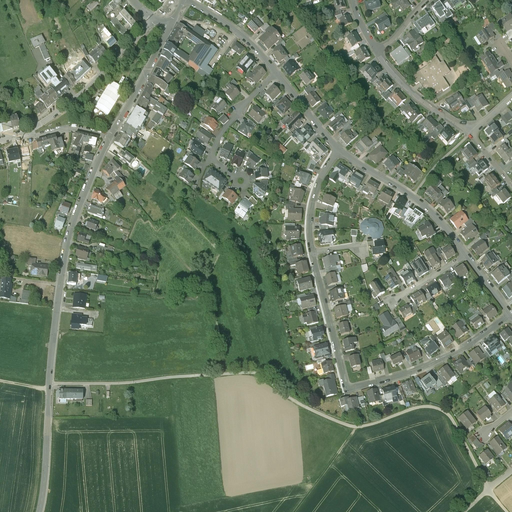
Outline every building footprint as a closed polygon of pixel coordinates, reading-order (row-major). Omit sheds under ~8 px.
[(114,0),(114,1),(113,2),(112,1),(109,5),(108,6),(113,11),(118,7),(118,6),(119,6),(120,6),(121,4),(122,3),(122,2),(121,1),(120,0),(114,0)] [(342,0),(337,0),(333,2),(336,11),(340,10),(345,8),(343,3),(344,3),(342,0)] [(376,0),(373,1),(372,2),(371,0),(368,1),(365,2),(366,4),(364,4),(363,4),(366,12),(380,7),(377,0),(376,0)] [(395,0),(390,4),(393,8),(398,4),(403,10),(409,6),(404,0),(395,0)] [(451,9),(446,1),(441,5),(445,10),(447,8),(449,10),(451,9)] [(447,8),(445,10),(441,5),(439,2),(434,5),(430,8),(432,11),(433,10),(440,20),(444,16),(446,19),(452,15),(449,10),(447,8)] [(131,27),(119,15),(123,12),(118,7),(113,11),(119,17),(116,20),(115,19),(111,23),(122,36),(127,32),(126,31),(131,27)] [(135,24),(124,11),(123,12),(119,15),(131,27),(131,28),(135,24)] [(511,16),(511,14),(503,19),(505,22),(502,24),(508,32),(511,30),(511,29),(511,16)] [(427,15),(416,22),(422,30),(424,33),(427,31),(424,27),(428,24),(431,27),(434,24),(427,15)] [(343,18),(341,19),(344,27),(351,24),(348,16),(343,18)] [(379,21),(375,23),(380,31),(383,30),(387,28),(386,28),(390,26),(385,18),(379,21)] [(255,19),(247,26),(255,34),(260,29),(262,27),(255,19)] [(422,30),(416,22),(413,25),(415,28),(419,32),(422,30)] [(262,27),(260,29),(263,32),(264,31),(269,27),(266,23),(262,27)] [(497,30),(492,23),(487,26),(489,28),(492,33),(497,30)] [(194,29),(185,24),(183,27),(186,28),(187,28),(186,30),(191,33),(194,29)] [(179,25),(165,45),(173,50),(183,36),(186,30),(179,25)] [(489,28),(476,36),(482,45),(495,37),(492,33),(489,28)] [(266,34),(259,40),(268,49),(270,47),(270,46),(273,42),(275,44),(281,39),(271,29),(266,34)] [(108,33),(106,30),(100,35),(102,38),(101,39),(103,41),(102,42),(110,49),(117,43),(107,33),(108,33)] [(190,61),(189,62),(199,69),(199,70),(197,72),(207,79),(213,70),(207,66),(218,51),(191,33),(186,30),(183,36),(200,47),(190,61)] [(413,31),(403,38),(408,44),(407,44),(412,51),(413,50),(415,52),(420,48),(418,46),(423,43),(417,35),(416,34),(415,35),(413,31)] [(350,35),(348,37),(354,46),(361,42),(355,32),(350,35)] [(29,39),(32,48),(38,46),(43,60),(50,57),(41,34),(29,39)] [(244,49),(236,43),(231,49),(239,55),(244,49)] [(173,50),(165,45),(165,46),(165,47),(164,48),(166,49),(164,52),(172,58),(174,55),(175,52),(173,50)] [(401,46),(390,54),(398,65),(408,57),(405,51),(401,46)] [(100,47),(97,50),(97,51),(95,53),(101,59),(106,54),(103,51),(104,50),(103,49),(102,50),(100,47)] [(364,47),(355,53),(357,57),(356,57),(358,61),(359,60),(361,63),(370,57),(364,47)] [(280,49),(272,54),(279,63),(287,57),(280,49)] [(172,58),(164,52),(161,58),(162,59),(170,64),(174,68),(177,66),(171,61),(172,58)] [(95,53),(92,55),(89,58),(91,60),(90,61),(91,62),(92,62),(94,65),(101,59),(95,53)] [(491,57),(489,54),(482,59),(485,63),(486,62),(490,69),(489,70),(492,74),(498,70),(503,66),(501,62),(497,65),(492,56),(491,57)] [(190,61),(181,55),(179,58),(188,64),(189,62),(190,61)] [(247,55),(242,61),(243,61),(238,67),(244,73),(250,67),(254,63),(255,62),(247,55)] [(435,57),(429,61),(431,63),(426,66),(427,67),(417,73),(412,79),(416,85),(420,82),(422,85),(423,84),(430,95),(436,92),(436,93),(442,89),(443,91),(449,88),(442,77),(450,72),(443,62),(440,64),(435,57)] [(170,64),(162,59),(159,64),(166,68),(166,69),(167,69),(170,64)] [(87,61),(82,65),(88,71),(91,68),(87,61)] [(288,64),(283,68),(288,74),(291,77),(299,70),(292,61),(288,64)] [(199,69),(189,62),(188,64),(191,66),(191,67),(197,71),(199,69)] [(375,63),(366,71),(372,79),(375,77),(381,71),(375,63)] [(166,68),(159,64),(156,69),(162,72),(167,75),(168,73),(165,71),(166,69),(166,68)] [(84,75),(76,66),(72,70),(81,78),(84,75)] [(252,74),(249,78),(256,84),(265,73),(258,67),(252,74)] [(50,84),(54,87),(51,90),(52,90),(59,99),(62,96),(62,95),(70,88),(66,83),(65,83),(63,80),(58,84),(55,80),(57,78),(49,68),(38,77),(46,87),(50,84)] [(162,72),(156,69),(152,77),(157,80),(159,77),(161,79),(163,75),(161,74),(162,72)] [(81,78),(72,70),(68,75),(75,83),(81,78)] [(492,74),(489,76),(491,78),(495,75),(499,73),(498,70),(492,74)] [(511,85),(511,75),(509,71),(504,74),(500,77),(504,83),(505,82),(509,88),(511,85)] [(306,72),(299,77),(303,82),(301,83),(305,88),(314,81),(308,74),(308,75),(306,72)] [(60,77),(63,80),(65,83),(66,83),(70,88),(75,83),(68,75),(64,79),(62,75),(60,77)] [(164,81),(162,83),(163,84),(166,87),(173,79),(168,75),(164,81)] [(392,85),(385,76),(379,81),(377,84),(379,86),(380,85),(383,88),(382,89),(385,92),(385,93),(387,90),(393,85),(392,85)] [(157,80),(152,77),(148,84),(154,87),(157,81),(157,80)] [(162,83),(157,81),(154,87),(153,88),(158,91),(163,84),(162,83)] [(166,87),(163,84),(158,91),(163,94),(164,93),(168,88),(166,87)] [(234,88),(230,84),(226,88),(229,91),(225,95),(231,101),(239,93),(234,88)] [(153,88),(148,85),(143,93),(149,97),(150,95),(151,94),(152,91),(151,91),(153,88)] [(280,93),(273,86),(265,95),(272,101),(280,93)] [(311,89),(306,93),(308,96),(313,93),(316,91),(313,87),(311,89)] [(185,99),(172,91),(168,88),(164,93),(182,104),(185,99)] [(52,90),(40,100),(47,109),(59,99),(52,90)] [(406,99),(397,90),(391,95),(388,97),(389,98),(392,101),(393,101),(398,106),(406,99)] [(149,97),(143,93),(140,99),(148,103),(150,99),(149,98),(149,97)] [(308,96),(306,98),(313,107),(320,101),(313,93),(308,96)] [(458,94),(445,102),(450,110),(458,105),(461,109),(466,106),(464,102),(458,94)] [(472,102),(475,107),(476,107),(478,112),(488,105),(482,95),(472,102)] [(165,101),(161,98),(160,100),(158,102),(162,106),(178,116),(181,112),(165,101)] [(292,106),(284,98),(280,102),(276,107),(279,110),(280,109),(285,113),(292,106)] [(470,98),(467,100),(472,109),(475,107),(472,102),(470,98)] [(148,103),(140,99),(136,108),(141,111),(142,108),(144,109),(148,103)] [(220,100),(218,99),(215,102),(216,104),(211,109),(218,115),(227,106),(220,100)] [(472,109),(467,100),(464,102),(466,106),(469,111),(472,109)] [(41,101),(34,107),(40,114),(47,109),(41,101)] [(322,107),(318,110),(325,119),(332,114),(325,105),(322,107)] [(421,114),(412,105),(408,109),(407,108),(404,111),(413,121),(421,114)] [(150,122),(147,127),(150,129),(155,123),(157,124),(163,116),(158,113),(160,109),(155,106),(155,107),(154,107),(153,110),(157,113),(150,122)] [(167,109),(162,106),(160,109),(158,113),(163,116),(167,109)] [(141,111),(136,108),(130,117),(142,125),(148,116),(141,111)] [(260,111),(256,108),(249,116),(257,123),(264,115),(260,111)] [(511,113),(510,111),(503,116),(508,123),(511,119),(511,113)] [(289,118),(283,125),(286,128),(285,128),(286,129),(287,128),(291,132),(296,127),(300,123),(302,120),(294,113),(289,118)] [(228,120),(223,115),(217,120),(221,123),(223,125),(228,120)] [(286,116),(280,123),(283,125),(289,118),(286,116)] [(17,117),(10,118),(11,121),(13,128),(20,126),(17,117)] [(142,125),(130,117),(125,125),(137,132),(142,136),(140,139),(144,141),(144,140),(151,131),(142,125)] [(336,119),(328,126),(335,134),(342,128),(345,125),(339,117),(336,119)] [(430,117),(422,125),(430,134),(435,128),(438,126),(430,117)] [(218,125),(208,118),(203,124),(209,128),(212,131),(215,127),(215,128),(218,125)] [(11,121),(1,123),(3,131),(13,128),(11,121)] [(247,124),(244,121),(238,131),(246,136),(249,131),(251,132),(254,127),(247,124)] [(137,132),(125,125),(123,128),(122,127),(120,129),(122,130),(120,133),(129,139),(130,140),(132,137),(133,138),(137,132)] [(499,131),(494,125),(484,132),(490,139),(498,132),(499,131)] [(344,130),(339,134),(341,136),(347,131),(347,132),(351,128),(349,126),(344,130)] [(313,134),(305,127),(295,138),(302,145),(313,134)] [(444,130),(441,133),(449,141),(455,136),(447,127),(444,130)] [(211,137),(201,131),(197,137),(199,138),(205,142),(206,143),(211,137)] [(341,136),(340,137),(347,145),(355,139),(354,138),(357,136),(354,132),(351,136),(347,132),(347,131),(341,136)] [(84,134),(76,132),(74,136),(73,138),(77,139),(73,146),(74,147),(73,149),(76,150),(77,148),(84,136),(84,134)] [(498,132),(490,139),(495,145),(503,139),(498,132)] [(129,139),(120,133),(114,142),(123,149),(129,139)] [(84,134),(84,136),(77,148),(80,149),(82,145),(83,143),(86,143),(88,135),(84,134)] [(55,136),(48,138),(50,144),(52,151),(59,149),(56,139),(55,136)] [(88,146),(85,146),(84,152),(87,152),(89,153),(91,147),(95,148),(98,137),(93,136),(92,141),(89,141),(88,146)] [(61,137),(56,139),(59,149),(65,147),(61,137)] [(371,144),(365,137),(355,147),(362,155),(366,151),(372,145),(371,144)] [(48,138),(37,141),(38,148),(50,144),(48,138)] [(327,150),(316,140),(310,146),(308,148),(309,148),(315,154),(312,157),(314,159),(312,160),(315,164),(320,159),(319,158),(327,150)] [(377,140),(371,144),(372,145),(366,151),(368,153),(374,147),(379,143),(377,140)] [(277,141),(273,145),(283,153),(286,149),(277,141)] [(199,146),(194,143),(192,146),(192,148),(191,150),(194,152),(194,153),(198,156),(198,155),(200,157),(203,153),(203,151),(204,149),(202,148),(199,146)] [(227,144),(226,147),(225,147),(223,150),(222,150),(219,157),(222,158),(224,159),(227,160),(230,151),(233,147),(227,144)] [(24,146),(18,147),(18,148),(20,159),(21,161),(23,160),(24,162),(27,162),(27,160),(25,154),(24,146)] [(376,149),(370,155),(374,160),(373,161),(376,164),(385,156),(382,152),(384,150),(380,146),(376,149)] [(477,155),(469,146),(461,152),(465,157),(466,156),(469,161),(472,159),(477,155)] [(504,146),(497,151),(502,158),(502,157),(508,153),(505,149),(506,149),(504,146)] [(18,148),(7,151),(9,162),(20,159),(18,148)] [(508,153),(502,157),(507,164),(511,159),(511,150),(508,153)] [(130,166),(135,159),(126,152),(124,153),(121,151),(117,156),(130,166)] [(244,154),(237,151),(231,164),(239,167),(242,160),(244,154)] [(89,153),(87,152),(85,159),(92,161),(93,155),(89,154),(89,153)] [(252,156),(249,159),(249,161),(248,161),(248,162),(248,163),(246,165),(247,166),(247,167),(250,169),(251,168),(252,169),(253,167),(254,167),(255,166),(255,165),(257,165),(259,161),(252,156)] [(199,163),(189,157),(184,163),(194,170),(199,163)] [(388,161),(383,165),(390,173),(399,165),(392,157),(388,161)] [(120,169),(112,161),(108,166),(113,172),(116,175),(117,177),(120,175),(118,173),(117,172),(120,169)] [(487,169),(481,162),(473,168),(479,176),(487,169)] [(349,171),(339,165),(330,179),(335,183),(339,177),(343,180),(349,171)] [(113,172),(108,166),(103,172),(109,177),(113,172)] [(415,170),(410,166),(405,172),(403,175),(414,183),(419,176),(413,172),(415,170)] [(400,168),(395,172),(401,177),(403,175),(405,172),(400,168)] [(189,174),(184,170),(179,177),(188,183),(190,181),(192,179),(193,176),(189,174)] [(210,170),(209,171),(203,181),(218,192),(219,192),(221,189),(226,183),(226,182),(226,181),(226,180),(225,180),(212,170),(211,170),(210,170)] [(266,170),(260,171),(259,171),(259,173),(256,174),(254,175),(255,180),(267,178),(266,170)] [(349,171),(343,180),(345,182),(351,173),(349,171)] [(310,176),(299,172),(299,174),(296,172),(294,176),(300,179),(299,183),(298,184),(301,185),(307,187),(309,182),(308,181),(310,176)] [(364,178),(355,173),(349,183),(352,185),(351,186),(357,189),(359,186),(364,178)] [(116,182),(105,190),(112,196),(119,204),(125,199),(119,191),(124,187),(122,184),(119,179),(117,177),(116,175),(113,178),(116,182)] [(124,178),(123,178),(120,175),(117,177),(119,179),(122,184),(124,187),(128,184),(124,178)] [(499,184),(492,175),(485,181),(488,186),(489,185),(492,190),(495,188),(499,184)] [(379,187),(369,181),(366,187),(363,192),(362,192),(367,195),(369,192),(373,195),(374,195),(376,192),(379,187)] [(437,181),(425,193),(428,196),(429,195),(434,200),(440,194),(444,198),(448,194),(440,186),(440,185),(437,181)] [(266,185),(261,186),(261,185),(253,186),(252,187),(253,193),(254,193),(255,195),(259,198),(263,198),(264,196),(264,194),(267,190),(266,185)] [(219,192),(218,192),(215,196),(218,198),(223,192),(223,191),(221,189),(219,192)] [(296,190),(293,189),(290,201),(289,202),(295,203),(295,201),(296,202),(296,201),(301,203),(304,193),(296,190)] [(98,192),(95,190),(92,199),(102,203),(106,198),(98,192)] [(237,197),(228,190),(225,194),(222,197),(232,204),(237,197)] [(394,195),(384,190),(379,200),(388,205),(389,205),(390,202),(394,195)] [(510,198),(504,190),(497,196),(503,204),(510,198)] [(440,194),(434,200),(438,204),(442,200),(444,198),(440,194)] [(335,200),(325,196),(322,204),(332,208),(335,200)] [(258,203),(252,197),(248,200),(252,205),(254,207),(258,203)] [(406,203),(399,199),(393,209),(396,211),(397,210),(401,212),(406,203)] [(244,201),(243,201),(234,212),(237,214),(239,214),(239,216),(243,219),(246,214),(246,213),(247,213),(252,205),(248,200),(247,201),(244,201)] [(446,200),(444,202),(439,207),(446,214),(449,211),(450,212),(454,208),(446,200)] [(70,206),(63,204),(63,205),(62,205),(61,207),(62,208),(60,213),(65,214),(67,215),(70,206)] [(94,207),(90,206),(88,210),(90,210),(90,211),(89,211),(88,211),(88,212),(87,212),(87,213),(88,214),(102,219),(104,214),(102,214),(104,211),(94,207)] [(422,215),(412,208),(404,220),(409,224),(414,218),(418,221),(422,215)] [(293,210),(289,210),(288,220),(300,221),(301,210),(293,210)] [(461,212),(449,221),(456,230),(463,224),(468,221),(467,220),(461,212)] [(329,215),(320,213),(319,217),(322,218),(321,223),(320,224),(321,225),(321,226),(328,226),(333,227),(333,223),(336,223),(336,218),(333,217),(333,216),(329,216),(329,215)] [(62,220),(58,218),(56,223),(55,223),(55,225),(55,226),(55,227),(62,230),(65,221),(62,220)] [(372,219),(360,226),(361,230),(363,230),(363,234),(367,234),(367,235),(370,235),(369,233),(372,233),(373,235),(379,234),(382,229),(380,224),(375,221),(372,221),(372,219)] [(468,221),(463,224),(465,227),(472,221),(470,219),(467,220),(468,221)] [(97,224),(88,221),(87,223),(86,223),(85,226),(86,227),(86,228),(94,231),(94,228),(96,228),(97,224)] [(428,223),(424,225),(424,226),(417,230),(421,238),(425,236),(433,232),(428,223)] [(471,226),(460,234),(467,243),(478,234),(471,226)] [(295,228),(286,228),(285,232),(287,232),(286,240),(290,240),(290,239),(299,239),(299,228),(295,228)] [(321,233),(318,233),(318,238),(320,237),(321,245),(329,243),(329,242),(331,242),(331,243),(333,243),(333,242),(333,241),(334,241),(335,239),(335,238),(334,237),(333,232),(328,233),(328,232),(326,232),(321,233)] [(90,237),(79,233),(77,241),(88,245),(90,237)] [(481,241),(471,248),(476,256),(486,248),(481,241)] [(380,242),(374,243),(375,249),(372,250),(373,256),(373,261),(380,260),(379,255),(383,255),(383,254),(385,253),(383,242),(380,242)] [(300,245),(291,247),(292,251),(288,252),(286,254),(287,259),(293,258),(296,258),(302,257),(300,245)] [(107,249),(97,246),(96,250),(104,253),(104,254),(110,256),(112,250),(107,249)] [(450,247),(441,252),(443,254),(447,260),(455,255),(450,247)] [(89,251),(78,248),(76,256),(78,256),(87,258),(89,251)] [(432,249),(424,254),(432,268),(439,264),(436,259),(434,256),(436,255),(435,253),(432,249)] [(486,257),(480,261),(483,265),(484,265),(485,267),(487,270),(497,263),(494,259),(494,258),(491,253),(486,257)] [(337,255),(328,258),(327,257),(322,259),(325,269),(327,269),(335,267),(334,263),(339,262),(338,260),(339,259),(338,256),(337,256),(337,255)] [(35,259),(29,258),(28,263),(27,263),(26,266),(27,266),(28,265),(32,266),(32,264),(35,265),(35,259)] [(423,265),(420,260),(412,265),(419,277),(428,272),(423,265)] [(299,264),(295,265),(297,271),(298,270),(299,275),(308,272),(305,262),(299,264)] [(91,266),(83,265),(84,263),(81,263),(81,265),(77,264),(76,269),(80,269),(80,272),(83,272),(83,270),(90,271),(91,266)] [(35,265),(32,264),(32,266),(31,272),(30,275),(46,277),(48,266),(35,265)] [(499,269),(491,275),(498,284),(506,278),(509,276),(508,274),(510,269),(507,264),(504,265),(499,269)] [(460,268),(457,271),(456,270),(454,271),(458,277),(459,279),(467,274),(462,266),(460,267),(460,268)] [(397,277),(392,269),(389,270),(392,275),(394,279),(397,277)] [(410,274),(408,271),(404,274),(402,271),(398,274),(406,286),(414,281),(410,274)] [(77,275),(69,274),(68,283),(76,284),(77,275)] [(331,275),(326,276),(328,287),(337,284),(334,274),(331,275)] [(449,274),(439,280),(444,288),(449,284),(450,286),(455,284),(449,274)] [(392,275),(385,279),(391,290),(398,286),(394,279),(392,275)] [(3,278),(3,279),(0,278),(0,287),(1,288),(1,292),(0,292),(0,298),(10,299),(10,297),(12,287),(10,287),(11,279),(3,278)] [(301,281),(297,282),(299,292),(312,289),(310,279),(301,281)] [(384,293),(377,281),(369,286),(374,293),(372,295),(374,299),(384,293)] [(103,284),(93,282),(92,290),(102,292),(103,284)] [(511,283),(511,282),(502,290),(509,299),(511,297),(511,283)] [(435,284),(426,290),(428,293),(431,297),(440,292),(435,284)] [(341,290),(330,292),(332,303),(336,302),(342,300),(341,297),(343,296),(341,290)] [(30,292),(22,291),(21,300),(29,301),(30,292)] [(420,292),(410,298),(414,303),(417,308),(420,305),(419,304),(425,300),(423,297),(420,292)] [(86,296),(75,295),(74,300),(73,308),(84,309),(85,303),(86,296)] [(304,298),(299,299),(300,299),(302,310),(316,306),(313,295),(304,298)] [(377,304),(372,307),(373,313),(380,309),(377,304)] [(412,314),(413,316),(417,313),(416,312),(411,305),(411,304),(407,306),(412,314)] [(407,305),(398,311),(403,319),(412,314),(407,306),(407,305)] [(491,306),(483,312),(486,316),(489,320),(497,314),(491,306)] [(343,307),(340,308),(334,310),(337,319),(346,317),(343,307)] [(309,314),(302,316),(304,324),(306,323),(307,326),(318,323),(315,313),(309,314)] [(396,327),(387,313),(379,317),(386,328),(383,330),(385,333),(384,333),(385,336),(397,329),(396,327)] [(81,317),(72,316),(72,322),(71,322),(70,326),(72,326),(71,329),(78,329),(79,325),(86,326),(86,320),(81,319),(81,317)] [(477,316),(472,321),(474,324),(472,326),(473,327),(476,330),(483,324),(480,320),(478,316),(477,316)] [(459,322),(455,326),(457,328),(455,329),(457,333),(454,335),(457,339),(467,332),(463,327),(460,322),(459,322)] [(343,324),(338,325),(341,336),(349,334),(346,323),(343,324)] [(402,323),(396,327),(397,329),(399,333),(405,329),(402,323)] [(317,329),(310,331),(311,331),(312,337),(311,337),(312,338),(309,338),(310,343),(322,340),(321,336),(323,335),(321,328),(317,329)] [(511,332),(511,333),(507,329),(499,335),(504,342),(507,340),(511,347),(511,332)] [(445,333),(442,335),(443,336),(438,340),(444,349),(452,343),(447,336),(445,332),(445,333)] [(492,337),(484,344),(490,353),(499,346),(497,344),(492,337)] [(355,338),(342,342),(345,353),(354,350),(352,345),(356,344),(355,338)] [(429,340),(428,339),(427,339),(420,342),(423,347),(425,345),(428,349),(425,351),(427,353),(428,353),(430,356),(437,350),(429,340)] [(317,347),(313,348),(316,359),(329,355),(326,345),(317,347)] [(416,348),(406,353),(410,363),(421,358),(418,352),(416,348)] [(477,348),(468,355),(476,366),(485,359),(482,355),(477,348)] [(399,354),(389,359),(393,367),(403,362),(401,359),(399,354)] [(353,357),(349,358),(351,369),(360,366),(357,356),(353,357)] [(462,359),(453,365),(460,375),(466,370),(467,371),(468,370),(469,368),(465,363),(462,359)] [(381,360),(372,362),(373,366),(372,366),(374,373),(384,370),(382,364),(381,360)] [(331,362),(321,365),(323,371),(318,372),(319,375),(333,372),(331,362)] [(452,374),(446,366),(437,373),(442,381),(445,384),(454,377),(455,377),(452,374)] [(428,377),(419,383),(422,387),(421,387),(425,392),(435,385),(434,383),(432,380),(431,380),(428,377)] [(328,381),(323,383),(327,397),(337,395),(333,381),(333,380),(328,381)] [(438,380),(434,383),(435,385),(437,389),(442,385),(440,382),(438,380)] [(410,381),(401,385),(407,397),(412,396),(411,395),(412,395),(411,392),(414,390),(410,381)] [(323,383),(318,384),(319,388),(323,387),(326,397),(327,397),(323,383)] [(393,386),(389,388),(389,389),(382,391),(385,401),(392,399),(393,403),(397,401),(393,386)] [(511,388),(509,387),(506,391),(503,394),(507,398),(511,403),(511,402),(511,388)] [(83,391),(59,391),(59,394),(57,394),(57,399),(59,399),(59,400),(73,400),(83,400),(83,391)] [(376,391),(367,393),(370,403),(378,401),(377,396),(376,391)] [(500,400),(494,392),(488,397),(490,400),(489,401),(497,411),(505,406),(500,400)] [(356,398),(348,400),(348,398),(339,400),(341,408),(347,406),(347,409),(346,410),(347,413),(355,411),(354,410),(359,409),(358,406),(356,399),(356,398)] [(486,409),(477,415),(482,422),(491,415),(489,412),(486,409)] [(475,423),(467,412),(458,419),(461,423),(462,422),(467,429),(475,423)] [(511,427),(508,423),(498,431),(506,440),(511,435),(511,427)] [(473,435),(468,439),(472,443),(477,439),(473,435)] [(497,438),(489,444),(493,449),(498,455),(498,454),(502,451),(502,452),(506,449),(497,438)] [(477,439),(472,443),(476,448),(480,444),(477,439)] [(493,449),(491,452),(496,459),(499,456),(498,454),(498,455),(493,449)] [(486,451),(479,457),(484,465),(488,462),(489,463),(493,459),(490,455),(489,456),(486,451)]
